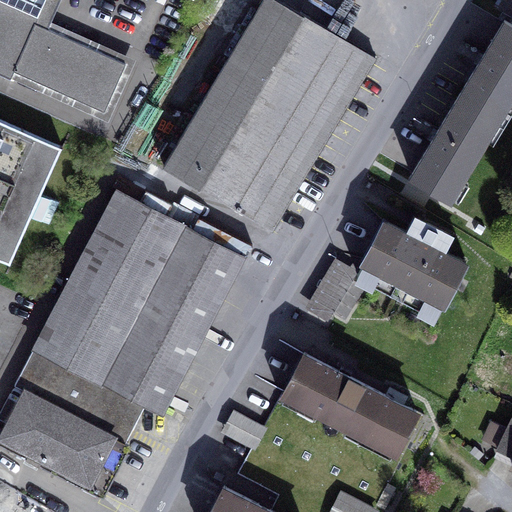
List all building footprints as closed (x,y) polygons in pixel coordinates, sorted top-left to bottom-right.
[(50,21),(59,0),(0,0),(0,7),(47,28),(50,21)] [(280,0),(263,0),(164,166),(272,231),(314,162),(376,57),(331,30),(280,0)] [(0,64),(105,111),(126,64),(47,28),(0,7),(0,64)] [(105,111),(0,64),(0,74),(109,123),(137,59),(50,21),(47,28),(126,64),(105,111)] [(511,25),(504,21),(457,100),(497,124),(511,98),(511,25)] [(497,124),(457,100),(411,176),(451,200),(497,124)] [(0,257),(1,258),(11,263),(32,216),(50,224),(60,202),(42,194),(63,148),(0,119),(0,257)] [(117,190),(15,385),(26,390),(126,442),(146,404),(162,412),(244,256),(191,228),(198,215),(174,203),(167,216),(117,190)] [(452,236),(414,217),(407,232),(386,221),(357,276),(373,284),(381,270),(427,294),(420,308),(435,316),(443,302),(445,303),(466,262),(444,251),(452,236)] [(354,281),(359,271),(335,257),(304,307),(329,322),(335,312),(354,281)] [(420,308),(427,294),(381,270),(373,284),(420,308)] [(335,312),(345,319),(364,288),(354,281),(335,312)] [(306,353),(285,393),(288,394),(321,411),(350,427),(394,450),(396,451),(417,411),(403,404),(385,395),(306,353)] [(403,404),(407,396),(389,387),(385,395),(403,404)] [(0,439),(0,444),(98,496),(126,442),(26,390),(0,439)] [(317,418),(321,411),(288,394),(284,401),(317,418)] [(223,430),(253,446),(258,438),(263,429),(233,412),(228,421),(223,430)] [(511,455),(511,418),(507,429),(493,422),(485,439),(499,446),(497,448),(498,449),(511,455)] [(390,456),(394,450),(350,427),(347,433),(390,456)] [(475,449),(472,453),(478,458),(482,454),(475,449)] [(511,465),(511,455),(498,449),(494,457),(511,465)] [(378,506),(385,509),(396,488),(389,485),(378,506)] [(272,511),(225,486),(210,511),(272,511)] [(374,511),(375,511),(346,496),(337,511),(374,511)]
